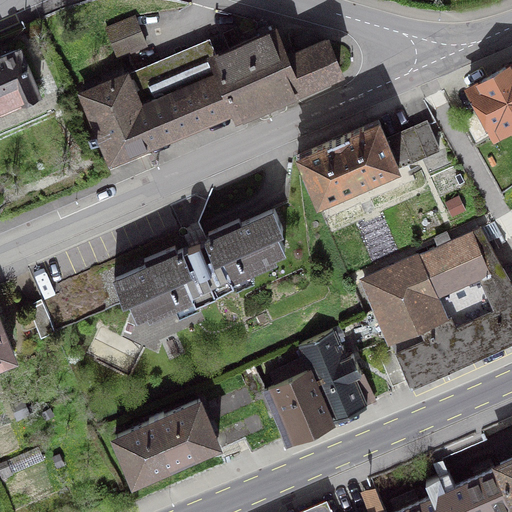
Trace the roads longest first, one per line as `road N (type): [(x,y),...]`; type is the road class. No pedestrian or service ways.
road 1 (residential): [(453,48),(0,248)]
road 2 (primary): [(201,511),(511,378)]
road 3 (tertiary): [(453,48),(300,0)]
